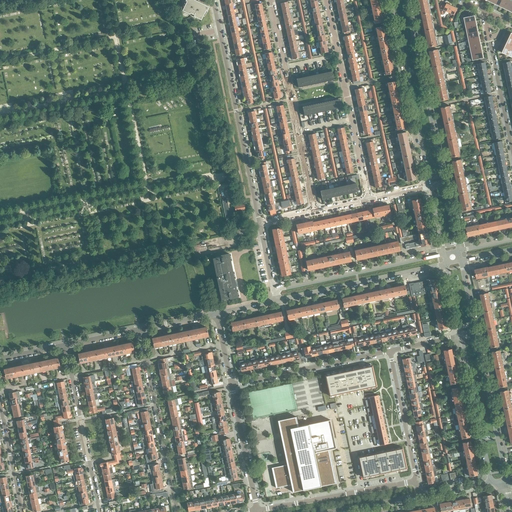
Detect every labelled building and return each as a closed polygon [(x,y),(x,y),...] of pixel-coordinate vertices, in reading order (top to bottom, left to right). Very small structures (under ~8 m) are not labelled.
[(185,4),(182,11),(189,15),(190,13),(194,15),(194,17),(201,20),(203,16),(206,11),(207,11),(209,7),(196,1),(194,0),(185,0),(185,1),(187,2),(185,4)] [(378,0),(370,0),(372,12),(380,10),(379,6),(380,6),(379,3),(378,0)] [(428,0),(419,0),(420,5),(420,6),(420,8),(421,8),(422,15),(431,13),(428,0)] [(502,0),(499,7),(500,7),(502,8),(504,9),(508,0),(502,0)] [(442,4),(440,8),(443,9),(443,10),(441,10),(441,14),(442,15),(444,14),(446,11),(449,12),(452,6),(447,4),(446,6),(442,4)] [(452,6),(449,12),(455,15),(458,9),(452,6)] [(380,10),(372,12),(375,24),(383,22),(382,18),(382,17),(382,15),(381,15),(380,10)] [(431,13),(422,15),(424,22),(423,22),(424,24),(426,31),(435,29),(431,13)] [(384,26),(376,28),(378,40),(386,38),(385,34),(386,33),(386,31),(385,31),(384,26)] [(435,29),(426,31),(427,38),(427,40),(428,40),(429,47),(438,45),(437,40),(435,29)] [(386,38),(378,40),(380,51),(389,50),(388,45),(388,42),(387,42),(386,38)] [(296,41),(289,43),(290,48),(297,47),(299,46),(299,43),(301,43),(300,40),(298,41),(296,41)] [(502,53),(511,57),(511,51),(504,48),(505,48),(504,50),(503,50),(504,50),(502,53)] [(389,50),(380,51),(383,63),(391,61),(390,57),(391,57),(390,54),(389,50)] [(439,50),(430,52),(431,59),(431,61),(432,61),(433,68),(443,66),(439,50)] [(391,61),(383,63),(385,75),(394,73),(393,69),(393,68),(393,66),(392,66),(391,61)] [(443,66),(433,68),(435,75),(434,75),(435,78),(435,77),(437,84),(446,82),(445,79),(444,74),(444,71),(443,66)] [(395,81),(387,83),(390,95),(398,93),(397,89),(398,88),(397,88),(397,86),(396,86),(395,81)] [(446,82),(437,84),(438,91),(438,94),(439,94),(440,101),(450,99),(446,82)] [(398,93),(390,95),(392,106),(400,105),(399,100),(400,100),(400,99),(400,98),(399,97),(398,93)] [(400,105),(392,106),(394,118),(403,116),(402,112),(402,111),(402,110),(402,109),(401,109),(400,105)] [(451,106),(442,108),(443,115),(443,116),(443,118),(444,118),(445,125),(454,123),(451,106)] [(403,116),(394,118),(397,130),(405,128),(404,124),(405,124),(405,123),(405,122),(404,121),(403,116)] [(454,123),(445,125),(447,132),(446,132),(447,134),(449,141),(458,139),(456,130),(454,123)] [(370,128),(363,129),(364,135),(368,134),(368,136),(371,135),(370,128)] [(406,132),(397,134),(400,146),(408,144),(408,140),(408,139),(407,137),(406,132)] [(369,142),(366,143),(367,149),(374,147),(372,139),(369,140),(369,142)] [(458,139),(449,141),(450,148),(450,150),(451,150),(452,157),(461,155),(459,147),(458,139)] [(408,144),(400,146),(402,158),(411,156),(410,151),(410,148),(409,148),(408,144)] [(291,145),(284,146),(286,154),(289,153),(289,151),(292,150),(291,145)] [(263,150),(256,152),(257,158),(261,157),(261,159),(265,158),(263,150)] [(411,156),(402,158),(404,169),(413,168),(412,163),(413,163),(412,160),(411,156)] [(290,157),(287,158),(288,165),(295,164),(294,158),(290,159),(290,157)] [(461,160),(453,162),(455,169),(454,169),(454,171),(455,171),(456,178),(465,177),(465,176),(461,160)] [(262,165),(259,166),(260,171),(267,170),(265,162),(262,163),(262,165)] [(499,167),(497,167),(497,169),(497,170),(497,173),(498,173),(500,173),(507,171),(506,165),(499,167)] [(413,168),(404,169),(407,181),(416,180),(415,175),(415,172),(414,172),(413,168)] [(465,177),(456,178),(458,185),(457,185),(458,187),(458,188),(460,195),(468,193),(467,185),(465,177)] [(468,193),(460,195),(461,202),(461,204),(462,204),(463,211),(471,209),(470,200),(468,193)] [(227,198),(222,199),(226,217),(230,216),(227,198)] [(420,199),(412,201),(415,217),(423,216),(422,209),(422,206),(421,206),(420,199)] [(274,204),(267,205),(267,206),(268,211),(275,209),(279,209),(278,206),(281,206),(280,202),(275,203),(274,204)] [(379,207),(373,208),(373,210),(375,217),(390,214),(389,207),(389,205),(381,207),(379,207)] [(476,211),(464,214),(464,215),(464,217),(471,215),(475,235),(481,234),(479,224),(477,215),(477,214),(476,211)] [(471,215),(464,217),(466,222),(468,232),(469,236),(475,235),(471,215)] [(423,216),(415,217),(419,234),(427,232),(427,231),(425,225),(426,225),(425,223),(423,216)] [(502,220),(497,221),(499,230),(507,228),(509,228),(509,227),(511,226),(511,218),(510,219),(510,217),(506,218),(506,219),(502,220)] [(303,223),(296,225),(296,227),(297,227),(298,233),(305,232),(306,236),(310,235),(309,231),(314,230),(312,223),(312,221),(306,223),(303,223)] [(479,224),(481,234),(489,232),(491,232),(491,231),(499,230),(497,221),(479,225),(479,224)] [(274,229),(272,229),(274,236),(274,239),(275,245),(284,243),(281,228),(275,229),(274,229)] [(402,238),(400,238),(401,244),(404,243),(403,241),(419,238),(419,240),(428,238),(427,232),(419,234),(402,238)] [(419,241),(405,244),(406,249),(425,245),(430,244),(428,238),(419,240),(419,241)] [(397,241),(387,243),(389,253),(400,251),(397,241)] [(284,243),(275,245),(277,252),(277,254),(279,260),(287,259),(284,243)] [(387,243),(376,245),(378,255),(389,253),(387,243)] [(376,245),(365,248),(368,258),(378,255),(376,245)] [(365,248),(355,250),(357,260),(368,258),(365,248)] [(349,251),(338,254),(340,263),(351,261),(349,251)] [(221,257),(213,258),(221,300),(230,298),(230,299),(238,298),(229,254),(221,255),(221,257)] [(338,254),(328,256),(330,266),(340,263),(338,254)] [(328,256),(317,258),(319,268),(330,266),(328,256)] [(317,258),(306,260),(308,270),(319,268),(317,258)] [(287,259),(279,260),(280,267),(280,269),(282,276),(284,276),(284,275),(291,274),(287,259)] [(496,266),(488,268),(489,276),(496,275),(496,277),(499,277),(498,274),(507,272),(506,264),(498,265),(496,266)] [(488,267),(482,269),(483,277),(486,288),(482,289),(483,291),(488,290),(488,291),(490,290),(489,289),(490,289),(489,284),(490,284),(488,276),(489,276),(488,268),(488,267)] [(482,269),(476,270),(477,274),(476,275),(477,279),(478,279),(479,286),(480,289),(482,289),(486,288),(483,277),(482,269)] [(432,279),(412,284),(413,290),(438,285),(437,279),(432,279)] [(412,284),(409,284),(411,294),(412,296),(413,296),(415,296),(428,293),(431,292),(439,291),(438,285),(413,290),(412,284)] [(396,287),(392,288),(394,296),(406,293),(405,285),(400,286),(396,287)] [(384,290),(380,291),(381,299),(394,296),(392,288),(388,289),(384,290)] [(371,293),(367,293),(369,301),(381,299),(380,291),(376,292),(371,293)] [(431,292),(428,293),(429,296),(432,296),(435,311),(443,309),(441,301),(441,299),(439,291),(431,292)] [(359,295),(355,296),(357,304),(369,301),(367,293),(364,294),(363,294),(359,295)] [(483,294),(481,295),(482,302),(482,303),(482,305),(483,305),(484,312),(492,311),(489,293),(483,294)] [(346,298),(342,299),(343,299),(344,307),(357,304),(355,296),(351,297),(346,298)] [(328,302),(324,303),(326,311),(338,308),(337,302),(336,300),(333,301),(328,302)] [(316,305),(312,305),(313,313),(326,311),(324,303),(320,304),(316,305)] [(303,307),(299,308),(301,316),(313,313),(312,305),(308,306),(303,307)] [(291,310),(287,311),(289,319),(301,316),(299,308),(295,309),(291,310)] [(443,309),(435,311),(439,329),(447,328),(445,319),(445,317),(444,317),(443,309)] [(492,311),(484,312),(486,320),(486,322),(488,330),(496,328),(495,325),(498,325),(497,319),(494,320),(492,311)] [(272,314),(268,315),(270,323),(282,320),(284,320),(282,312),(281,312),(277,313),(272,314)] [(260,317),(256,317),(258,325),(258,327),(271,325),(270,323),(268,315),(264,316),(260,317)] [(248,319),(244,320),(245,328),(258,325),(256,317),(252,318),(248,319)] [(235,322),(231,323),(233,331),(245,328),(244,320),(240,321),(235,322)] [(190,340),(200,338),(208,336),(206,327),(199,329),(198,328),(196,329),(188,331),(190,340)] [(496,328),(488,330),(490,337),(489,338),(490,340),(492,347),(500,346),(496,328)] [(172,343),(190,340),(188,331),(181,332),(180,332),(178,332),(178,333),(170,335),(172,343)] [(354,334),(353,334),(355,345),(358,344),(359,346),(361,346),(362,346),(365,346),(363,338),(362,335),(357,337),(356,334),(354,334)] [(154,347),(172,343),(170,335),(163,336),(160,336),(160,337),(152,338),(154,347)] [(347,339),(344,340),(346,350),(349,349),(349,348),(351,348),(351,346),(354,346),(352,338),(347,339)] [(333,342),(327,343),(327,344),(327,346),(329,353),(331,352),(331,353),(335,352),(333,345),(333,342)] [(124,344),(122,344),(122,345),(114,346),(116,355),(134,352),(132,343),(124,344)] [(106,347),(104,348),(104,349),(96,350),(98,359),(116,355),(114,346),(106,348),(106,347)] [(310,347),(301,349),(303,357),(306,357),(306,358),(309,357),(309,358),(312,357),(310,350),(310,347)] [(294,348),(290,349),(291,351),(291,352),(291,353),(293,361),(296,360),(299,359),(297,352),(297,350),(295,351),(294,348)] [(451,349),(443,351),(447,367),(455,366),(453,359),(453,356),(451,349)] [(88,351),(86,352),(78,354),(80,363),(98,359),(96,350),(89,352),(88,351)] [(213,358),(212,352),(208,353),(207,350),(201,351),(200,352),(194,353),(194,356),(200,355),(204,354),(205,360),(213,358)] [(500,350),(493,352),(494,360),(494,362),(495,362),(496,370),(504,368),(502,359),(506,358),(505,353),(501,354),(500,350)] [(285,352),(279,353),(280,356),(282,363),(284,363),(284,362),(287,362),(286,354),(285,352)] [(159,370),(169,368),(168,365),(169,365),(168,363),(170,361),(170,360),(173,360),(173,357),(159,360),(160,363),(158,364),(159,370)] [(50,359),(48,360),(40,362),(42,371),(60,367),(58,358),(50,360),(50,359)] [(204,367),(214,364),(213,358),(205,360),(203,360),(204,367)] [(32,363),(30,363),(30,364),(22,366),(24,375),(42,371),(40,362),(33,363),(32,363)] [(205,373),(206,372),(215,370),(214,364),(204,367),(205,373)] [(15,367),(14,367),(12,367),(12,368),(4,369),(6,378),(24,375),(22,366),(15,367)] [(360,369),(325,376),(330,396),(376,386),(372,366),(366,367),(360,369)] [(455,366),(447,367),(450,384),(458,382),(457,375),(456,373),(455,366)] [(131,375),(133,375),(140,373),(139,367),(130,369),(131,375)] [(504,368),(496,370),(498,377),(498,379),(498,380),(500,387),(508,386),(504,368)] [(206,372),(207,379),(217,377),(215,370),(206,372)] [(171,380),(170,374),(161,376),(162,382),(171,380)] [(84,384),(91,382),(94,381),(93,375),(90,376),(83,377),(84,384)] [(208,385),(218,383),(217,377),(207,379),(208,385)] [(55,390),(58,389),(65,387),(64,381),(57,383),(54,383),(55,390)] [(86,389),(96,387),(94,381),(91,382),(84,384),(86,389)] [(86,389),(87,396),(97,394),(96,387),(86,389)] [(459,387),(451,389),(455,405),(462,404),(461,396),(461,394),(459,387)] [(509,390),(501,392),(502,400),(503,402),(504,409),(511,407),(511,405),(511,399),(511,398),(511,394),(511,393),(509,393),(509,390)] [(10,399),(17,398),(20,397),(19,391),(16,392),(9,393),(10,399)] [(221,397),(212,399),(213,403),(211,403),(211,406),(214,405),(222,403),(221,397)] [(89,407),(96,406),(99,405),(98,399),(88,402),(89,407)] [(176,405),(178,405),(177,399),(168,401),(169,407),(176,405)] [(11,405),(13,411),(20,410),(22,410),(23,409),(21,403),(19,404),(11,405)] [(462,404),(455,405),(458,422),(466,420),(464,413),(465,413),(464,411),(462,404)] [(62,409),(63,413),(70,411),(69,405),(62,406),(58,407),(59,410),(62,409)] [(139,410),(139,413),(138,413),(140,419),(142,418),(149,417),(148,411),(141,412),(140,409),(139,410)] [(70,411),(63,413),(63,415),(55,417),(56,420),(59,420),(64,419),(71,417),(72,416),(72,414),(71,414),(70,411)] [(213,423),(217,422),(226,421),(225,415),(216,417),(212,417),(213,423)] [(105,419),(108,431),(116,429),(116,427),(117,427),(115,420),(114,420),(113,417),(105,419)] [(278,466),(272,468),(276,488),(279,487),(287,485),(289,485),(291,485),(292,490),(293,492),(308,489),(311,488),(323,485),(336,483),(336,482),(329,449),(330,449),(336,448),(336,447),(334,439),(334,437),(333,432),(330,420),(298,426),(296,417),(278,420),(278,421),(280,433),(281,435),(281,438),(275,439),(275,441),(279,459),(285,458),(286,460),(287,464),(278,466)] [(17,421),(18,427),(27,426),(26,419),(17,421)] [(466,420),(458,422),(462,438),(469,437),(468,429),(468,427),(467,427),(466,420)] [(425,421),(416,423),(417,429),(416,429),(417,433),(424,431),(427,430),(425,421)] [(62,425),(61,426),(54,427),(56,438),(64,437),(62,425)] [(117,432),(116,429),(108,431),(110,443),(119,441),(118,439),(119,438),(117,432)] [(153,434),(143,436),(144,443),(147,442),(154,441),(153,434)] [(56,438),(59,450),(67,448),(64,437),(56,438)] [(113,455),(114,454),(120,453),(121,453),(120,451),(121,450),(120,443),(119,443),(119,441),(110,443),(113,455)] [(470,441),(463,443),(464,452),(465,455),(466,459),(474,458),(472,451),(473,451),(472,449),(472,448),(470,441)] [(69,461),(67,448),(59,450),(61,463),(69,461)] [(381,453),(359,457),(363,477),(380,474),(396,470),(399,470),(406,468),(404,458),(402,448),(381,453)] [(468,468),(464,469),(465,472),(468,471),(469,476),(477,474),(476,467),(476,465),(475,465),(474,458),(466,459),(468,468)] [(108,462),(101,463),(101,464),(100,464),(100,466),(101,466),(102,469),(109,468),(109,465),(113,464),(113,461),(108,462)] [(223,464),(225,469),(235,467),(234,461),(223,464)] [(155,465),(155,463),(148,465),(149,469),(147,470),(148,472),(150,472),(153,471),(160,470),(159,464),(155,465)] [(70,470),(70,468),(70,465),(64,466),(65,469),(67,469),(67,474),(75,472),(75,475),(83,473),(82,470),(83,470),(83,468),(82,468),(82,467),(70,470)] [(109,468),(102,469),(103,475),(110,474),(113,473),(112,467),(109,468)] [(190,469),(180,471),(181,477),(189,476),(191,475),(190,469)] [(151,478),(161,476),(160,470),(153,471),(150,472),(151,478)] [(36,474),(26,476),(27,482),(36,480),(37,480),(36,474)] [(84,479),(75,481),(76,487),(85,485),(84,479)] [(115,479),(112,480),(105,481),(106,487),(115,485),(116,485),(115,479)] [(85,485),(76,487),(77,493),(87,491),(85,485)] [(0,497),(10,495),(9,489),(0,490),(0,497)] [(115,498),(115,495),(119,494),(118,491),(116,491),(107,493),(108,499),(115,498)] [(39,492),(38,492),(29,494),(31,500),(38,499),(37,496),(40,495),(39,492)] [(234,493),(235,494),(236,503),(242,501),(241,493),(237,494),(237,493),(234,493)] [(481,497),(476,498),(477,503),(482,503),(484,502),(492,501),(491,495),(486,496),(483,496),(480,497),(481,497)] [(205,498),(200,499),(199,499),(200,509),(207,508),(205,498)] [(457,501),(451,502),(453,510),(453,511),(454,511),(459,511),(459,510),(457,501)] [(484,502),(482,503),(483,509),(485,508),(493,507),(492,501),(484,502)] [(43,503),(39,504),(32,506),(33,511),(43,510),(42,506),(44,505),(43,503)]
